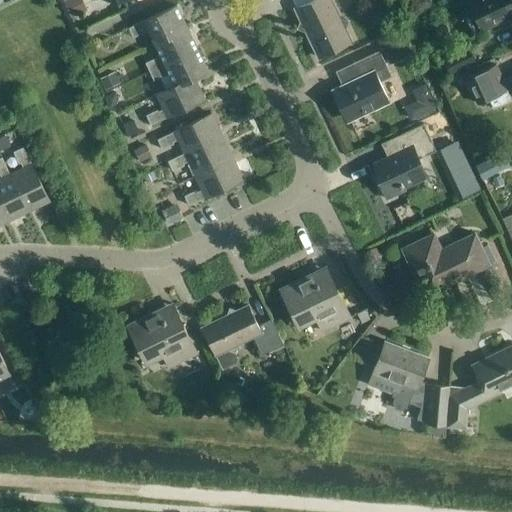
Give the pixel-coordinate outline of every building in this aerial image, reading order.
[(86,11),(81,0),(64,0),(63,1),(70,18),(86,11)] [(312,0),(295,8),(319,58),(351,42),(330,0),(312,0)] [(475,15),(465,20),(472,34),(481,30),(511,16),(509,10),(511,8),(511,0),(470,0),(468,1),(475,15)] [(187,27),(176,5),(128,28),(133,37),(148,30),(154,43),(187,27)] [(187,27),(154,43),(160,55),(145,63),(149,72),(197,49),(187,27)] [(402,28),(377,40),(388,64),(413,52),(402,28)] [(442,60),(449,75),(475,62),(468,47),(442,60)] [(197,49),(149,72),(153,80),(169,73),(175,85),(194,77),(208,71),(197,49)] [(358,79),(335,90),(349,120),(385,102),(376,83),(391,77),(379,51),(351,64),(358,79)] [(476,73),(476,74),(465,79),(476,103),(487,98),(488,98),(507,90),(506,89),(511,85),(511,75),(502,80),(495,65),(476,73)] [(101,79),(105,90),(119,84),(115,74),(101,79)] [(194,77),(175,85),(156,94),(162,109),(158,111),(157,110),(145,115),(150,125),(204,99),(194,77)] [(113,92),(105,96),(109,105),(116,101),(113,92)] [(168,161),(222,136),(211,114),(157,139),(162,149),(173,144),(173,142),(177,140),(184,153),(168,161)] [(131,120),(120,125),(125,138),(136,133),(131,120)] [(419,159),(436,150),(423,123),(381,143),(387,157),(373,163),(378,175),(376,177),(386,199),(428,179),(419,159)] [(222,136),(168,161),(172,171),(184,165),(184,163),(189,161),(195,175),(232,158),(222,136)] [(146,144),(133,150),(139,162),(151,157),(146,144)] [(1,158),(27,212),(49,201),(23,147),(13,152),(19,163),(21,162),(23,167),(9,174),(1,158)] [(511,166),(511,148),(488,160),(495,175),(511,166)] [(0,174),(2,179),(0,180),(0,211),(5,222),(27,212),(1,158),(0,158),(0,174)] [(232,158),(195,175),(202,189),(197,191),(196,190),(184,196),(189,205),(243,180),(232,158)] [(183,218),(176,204),(161,210),(167,225),(183,218)] [(433,234),(402,249),(425,295),(490,264),(475,233),(441,249),(433,234)] [(350,317),(326,267),(280,289),(298,326),(315,317),(322,331),(350,317)] [(197,353),(173,304),(128,326),(145,362),(162,354),(169,367),(197,353)] [(248,305),(201,327),(222,370),(236,363),(238,358),(235,352),(237,344),(253,337),(261,355),(283,344),(271,319),(258,326),(248,305)] [(363,311),(355,314),(360,323),(367,320),(363,311)] [(428,359),(384,343),(383,342),(367,385),(392,395),(392,396),(394,397),(392,403),(394,409),(400,411),(406,408),(409,403),(423,408),(418,419),(428,422),(428,434),(446,435),(450,386),(430,386),(430,385),(419,381),(428,359)] [(450,386),(446,435),(447,425),(464,427),(466,408),(501,390),(501,389),(511,384),(511,346),(472,365),(480,381),(450,395),(450,386)] [(0,378),(9,374),(0,355),(0,378)] [(416,419),(400,418),(399,430),(416,431),(416,419)]
